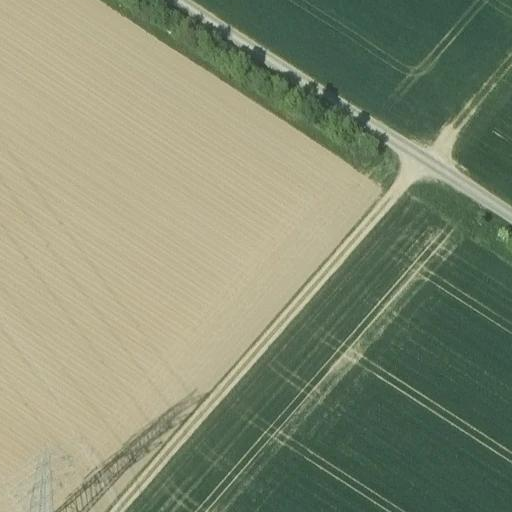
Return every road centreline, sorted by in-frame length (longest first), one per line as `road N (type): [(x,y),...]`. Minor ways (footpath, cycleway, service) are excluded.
road 1 (track): [(139,511),(435,172)]
road 2 (track): [(171,0),(511,223)]
